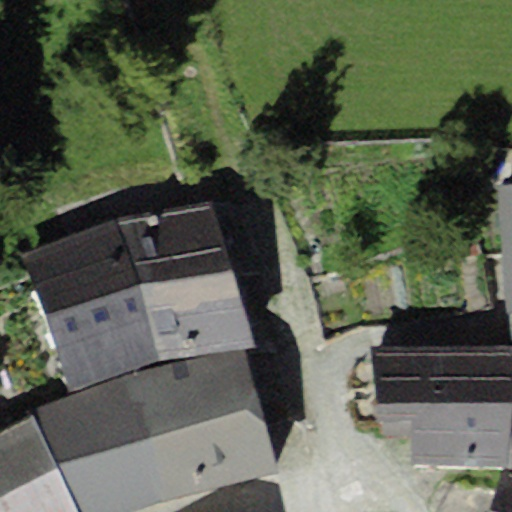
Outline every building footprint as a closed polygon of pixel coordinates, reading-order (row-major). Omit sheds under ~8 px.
[(510,341),(367,345),(372,390),(375,417),(411,417),(411,464),(502,465),(511,465),(511,184),(498,185),(507,309),(510,341)] [(210,203),(18,257),(71,392),(240,347),(248,345),(231,282),(210,203)] [(29,408),(33,414),(77,511),(125,511),(273,466),(255,400),(240,347),(71,392),(29,408)] [(0,511),(77,511),(33,414),(0,431),(0,511)] [(511,511),(511,465),(502,465),(486,511),(511,511)]
